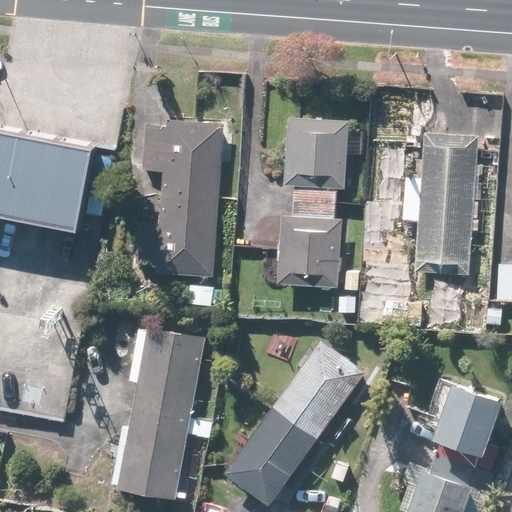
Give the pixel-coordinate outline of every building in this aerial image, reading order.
[(352,118),(289,114),(284,184),(294,185),(292,214),(283,213),(278,281),(340,285),(345,218),(336,217),(338,188),(347,189),(352,118)] [(158,272),(214,276),(225,123),(169,119),(169,122),(147,121),(144,168),(165,170),(161,222),(140,221),(137,264),(158,265),(158,272)] [(0,210),(81,226),(97,142),(46,132),(0,123),(0,210)] [(423,132),(415,271),(471,274),(480,136),(423,132)] [(511,262),(500,262),(498,303),(511,303),(511,262)] [(481,280),(436,275),(431,325),(476,329),(481,280)] [(222,286),(192,284),(191,303),(221,305),(222,286)] [(147,324),(119,486),(178,496),(206,334),(147,324)] [(321,336),(226,471),(273,503),(368,368),(321,336)] [(506,397),(455,379),(435,434),(444,437),(433,467),(427,465),(410,511),(465,511),(474,486),(489,491),(498,465),(484,460),(506,397)]
